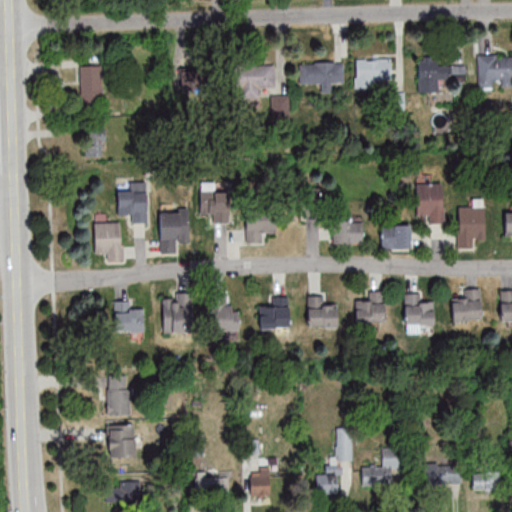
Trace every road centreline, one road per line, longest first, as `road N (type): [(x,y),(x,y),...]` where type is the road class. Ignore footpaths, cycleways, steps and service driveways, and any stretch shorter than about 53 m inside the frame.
road 1 (residential): [(511,8),(10,27)]
road 2 (residential): [(20,285),(190,268),(511,266)]
road 3 (secondary): [(27,511),(16,171)]
